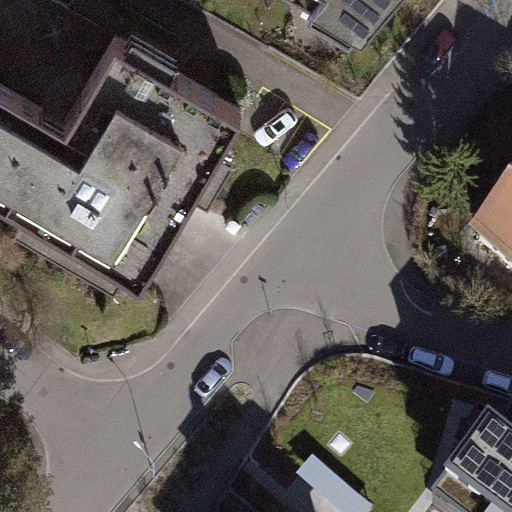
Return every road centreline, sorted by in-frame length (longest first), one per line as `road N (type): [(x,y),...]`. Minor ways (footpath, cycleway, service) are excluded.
road 1 (residential): [(287,247),(502,0)]
road 2 (residential): [(121,442),(287,247)]
road 3 (residential): [(287,247),(421,332),(511,362)]
road 4 (residential): [(0,362),(121,442)]
